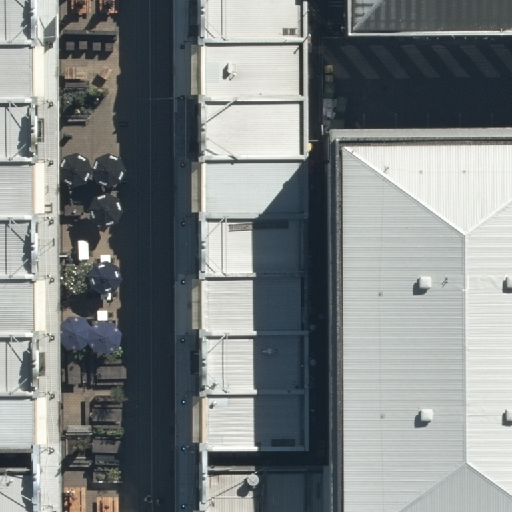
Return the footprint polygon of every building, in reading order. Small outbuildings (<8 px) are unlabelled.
[(0,0),(0,14),(34,15),(33,0),(0,0)] [(63,511),(59,0),(33,0),(34,15),(34,75),(34,138),(34,198),(34,258),(34,314),(34,373),(35,439),(35,498),(35,511),(63,511)] [(170,0),(174,511),(202,511),(202,479),(202,428),(201,367),(200,309),(200,255),(199,195),(198,136),(198,82),(197,20),(197,0),(170,0)] [(301,0),(197,0),(197,20),(302,19),(301,0)] [(511,0),(347,0),(347,38),(511,37),(511,0)] [(0,75),(34,75),(34,15),(0,14),(0,75)] [(197,20),(198,82),(303,81),(302,19),(197,20)] [(0,75),(0,138),(34,138),(34,75),(0,75)] [(511,511),(511,78),(318,81),(322,511),(511,511)] [(198,82),(198,136),(303,135),(303,81),(198,82)] [(198,136),(199,195),(303,194),(303,135),(198,136)] [(0,138),(0,198),(34,198),(34,138),(0,138)] [(199,195),(200,255),(304,254),(303,194),(199,195)] [(0,198),(0,257),(34,258),(34,198),(0,198)] [(200,255),(200,309),(304,308),(304,254),(200,255)] [(0,257),(0,314),(34,314),(34,258),(0,257)] [(200,309),(201,367),(305,366),(304,308),(200,309)] [(0,314),(0,373),(34,373),(34,314),(0,314)] [(201,367),(202,428),(305,426),(305,366),(201,367)] [(0,373),(0,438),(35,439),(34,373),(0,373)] [(305,426),(202,428),(202,479),(306,478),(305,426)] [(0,498),(35,498),(35,439),(0,438),(0,498)] [(306,511),(306,478),(202,479),(202,511),(306,511)] [(0,498),(0,511),(35,511),(35,498),(0,498)]
